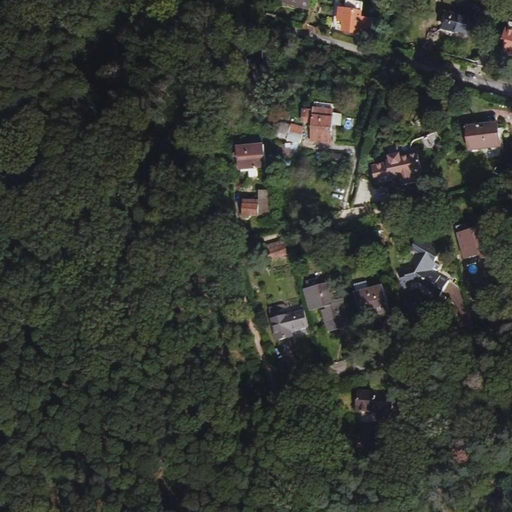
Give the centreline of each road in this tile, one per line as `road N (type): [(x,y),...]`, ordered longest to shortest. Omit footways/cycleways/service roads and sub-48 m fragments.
road 1 (track): [(227,253),(329,222),(511,186)]
road 2 (residential): [(511,89),(229,19)]
road 3 (track): [(227,253),(314,511)]
road 4 (residential): [(275,390),(511,327)]
road 5 (track): [(0,302),(66,311),(109,304),(227,253)]
road 6 (track): [(121,0),(121,12),(138,21),(229,19)]
